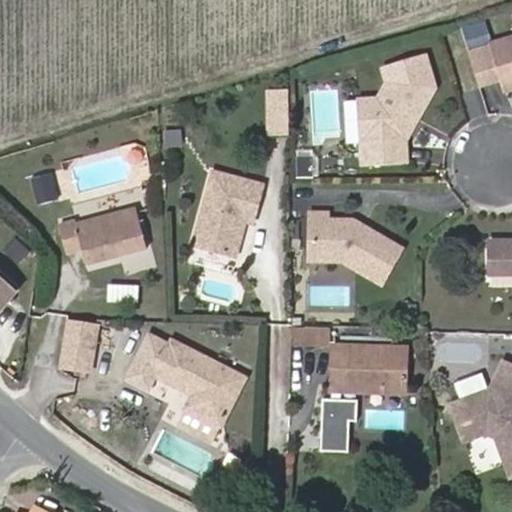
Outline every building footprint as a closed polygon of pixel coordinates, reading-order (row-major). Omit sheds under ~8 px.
[(511,36),(491,43),(504,90),(511,87),(511,36)] [(376,97),(376,111),(362,111),(362,160),(405,160),(405,139),(434,87),(424,56),(382,68),(386,81),(380,97),(376,97)] [(287,135),(287,89),(269,90),(270,135),(287,135)] [(362,111),(376,111),(376,97),(361,97),(362,111)] [(166,147),(181,147),(181,130),(165,131),(166,147)] [(311,174),(311,156),(297,156),(297,174),(311,174)] [(50,195),(45,170),(25,175),(31,199),(50,195)] [(196,246),(234,256),(245,249),(249,233),(244,228),(250,210),(255,211),(261,213),(267,185),(216,172),(196,246)] [(70,222),(69,219),(55,222),(62,250),(77,247),(81,263),(147,247),(137,207),(70,222)] [(244,228),(249,233),(255,211),(250,210),(244,228)] [(327,219),(327,211),(310,211),(310,258),(342,258),(381,283),(401,249),(353,219),(327,219)] [(511,240),(486,241),(486,273),(511,273),(511,240)] [(0,296),(11,285),(0,274),(0,296)] [(96,373),(99,324),(70,322),(65,371),(96,373)] [(312,344),(329,344),(329,328),(312,327),(312,344)] [(156,374),(189,392),(192,387),(197,390),(195,395),(188,409),(222,425),(245,378),(173,341),(171,345),(150,335),(129,378),(149,388),(156,374)] [(405,391),(406,349),(334,347),(332,392),(339,392),(343,389),(405,391)] [(489,389),(451,404),(464,439),(487,430),(496,434),(511,475),(511,474),(511,364),(503,361),(489,389)] [(319,450),(350,452),(354,401),(322,398),(319,450)]
